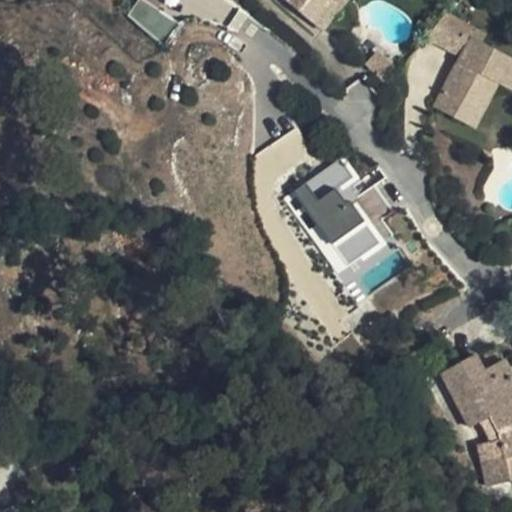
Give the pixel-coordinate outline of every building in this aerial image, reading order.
[(282,0),(309,22),(327,1),(325,0),(282,0)] [(325,0),(327,1),(309,22),(317,29),(341,0),(325,0)] [(482,36),(441,14),(423,37),(457,55),(430,108),(457,122),(475,90),(486,96),(493,83),(509,91),(511,86),(511,61),(478,43),(482,36)] [(360,64),(378,81),(390,68),(372,51),(360,64)] [(457,122),(469,129),(486,96),(475,90),(457,122)] [(345,159),(284,197),(337,279),(394,245),(381,222),(393,214),(374,190),(349,202),(340,193),(363,181),(345,159)] [(511,374),(505,363),(486,373),(476,357),(443,376),(472,429),(483,423),(491,437),(493,443),(481,447),(490,487),(511,482),(511,374)]
